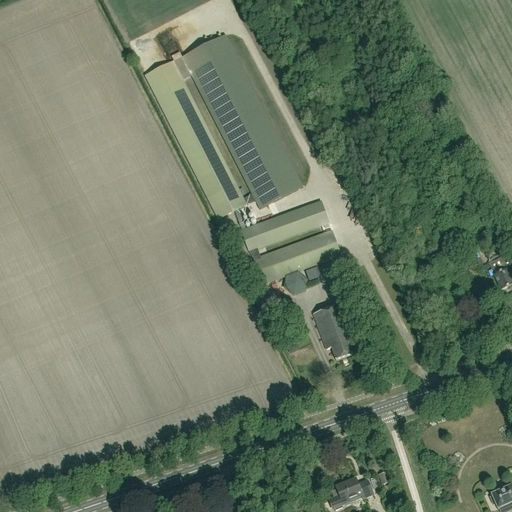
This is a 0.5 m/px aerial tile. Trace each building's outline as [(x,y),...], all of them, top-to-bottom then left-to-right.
[(145,77),(218,221),(247,206),(242,197),(251,192),(255,201),(299,179),(219,28),(178,49),(248,186),(239,190),(173,62),(145,77)] [(261,259),(258,250),(329,223),(321,203),(241,232),(249,253),(255,261),(263,285),(341,256),(332,233),(261,259)] [(503,244),(511,240),(507,233),(500,237),(503,244)] [(511,282),(506,270),(511,267),(511,253),(500,260),(502,265),(495,268),(498,274),(494,276),(501,292),(511,286),(511,282)] [(306,293),(307,281),(297,273),(286,277),(284,290),(294,297),(306,293)] [(348,343),(354,341),(341,305),(313,316),(327,352),(332,350),(336,362),(353,356),(348,343)] [(382,486),(390,484),(387,473),(379,476),(382,486)] [(336,488),(339,497),(329,501),(333,510),(335,509),(336,511),(343,509),(342,506),(350,503),(349,500),(361,495),(363,500),(373,496),(367,482),(358,486),(355,480),(336,488)] [(489,498),(493,506),(495,505),(497,510),(511,503),(511,486),(490,495),(491,497),(489,498)]
